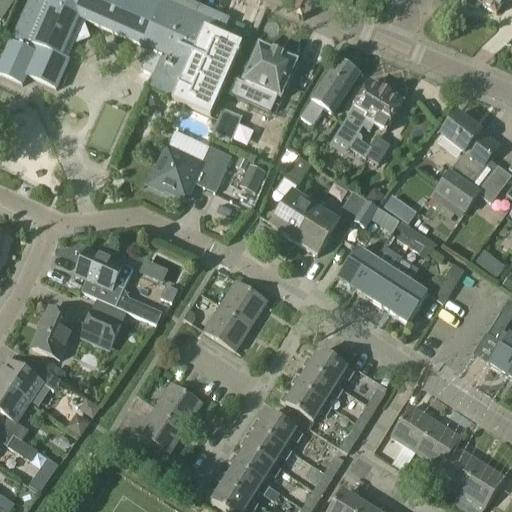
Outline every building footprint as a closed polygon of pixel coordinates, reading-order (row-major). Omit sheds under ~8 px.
[(187,3),(180,0),(30,0),(0,68),(0,79),(22,89),(26,80),(57,93),(69,64),(68,64),(77,42),(87,38),(83,28),(85,24),(140,48),(138,52),(148,57),(141,73),(153,79),(147,92),(155,95),(162,78),(172,82),(179,65),(162,57),(187,3)] [(0,0),(0,19),(2,21),(12,0),(0,0)] [(511,0),(465,0),(467,7),(474,12),(482,9),(496,17),(504,3),(509,6),(511,1),(511,0)] [(230,22),(187,3),(162,57),(179,65),(172,82),(162,78),(155,95),(173,103),(172,104),(210,121),(242,48),(223,39),(230,22)] [(243,86),(281,103),(297,66),(259,49),(243,86)] [(338,64),(311,105),(300,122),(312,130),(324,113),(332,118),(359,78),(338,64)] [(363,131),(370,136),(374,129),(385,136),(404,106),(370,85),(353,112),(335,140),(350,150),(348,152),(364,163),(365,161),(374,166),(378,169),(390,150),(386,147),(378,142),(371,152),(361,146),(363,144),(362,140),(359,138),(363,131)] [(159,106),(162,101),(151,96),(146,107),(152,110),(159,106)] [(223,113),(213,135),(212,138),(231,146),(242,121),(223,113)] [(458,117),(440,139),(464,157),(450,174),(469,187),(488,164),(499,150),(458,117)] [(215,197),(227,172),(232,161),(209,151),(201,168),(167,152),(157,174),(155,173),(148,187),(163,194),(164,192),(185,203),(193,187),(215,197)] [(284,181),(289,185),(298,191),(312,170),(297,160),(284,181)] [(479,199),(479,200),(499,172),(488,164),(469,187),(450,174),(449,174),(434,197),(435,198),(429,206),(452,223),(455,218),(461,222),(464,218),(465,219),(479,199)] [(251,169),(240,191),(256,198),(266,176),(251,169)] [(511,181),(499,172),(479,200),(491,208),(496,201),(511,181)] [(354,225),(367,205),(353,196),(339,217),(353,226),(354,225)] [(377,196),(371,196),(366,203),(376,210),(383,200),(377,196)] [(271,232),(295,247),(316,212),(293,197),(271,232)] [(378,212),(367,205),(354,225),(365,232),(378,212)] [(407,229),(415,218),(404,211),(397,221),(407,229)] [(316,212),(295,247),(317,261),(339,227),(316,212)] [(397,244),(408,251),(413,243),(402,236),(397,244)] [(0,271),(12,244),(0,239),(0,271)] [(413,243),(408,251),(419,258),(425,250),(413,243)] [(357,252),(337,283),(355,295),(375,264),(357,252)] [(123,269),(87,253),(75,279),(90,286),(85,298),(97,304),(126,316),(157,329),(162,316),(130,302),(124,293),(133,273),(123,269)] [(392,275),(375,264),(355,295),(372,306),(392,275)] [(505,271),(495,264),(487,275),(496,282),(505,271)] [(149,277),(165,283),(169,271),(154,265),(149,277)] [(431,302),(442,308),(464,276),(453,269),(431,302)] [(410,286),(392,275),(372,306),(390,317),(410,286)] [(511,297),(511,296),(511,276),(511,277),(502,290),(511,297)] [(220,311),(251,331),(267,306),(235,286),(220,311)] [(428,298),(410,286),(390,317),(408,329),(428,298)] [(166,289),(161,302),(172,307),(178,294),(166,289)] [(235,356),(251,331),(220,311),(204,336),(235,356)] [(59,363),(71,338),(77,324),(49,312),(31,351),(59,363)] [(90,320),(87,327),(83,334),(112,347),(121,327),(93,315),(90,320)] [(184,323),(192,328),(196,323),(194,318),(189,315),(184,323)] [(489,369),(507,381),(511,372),(511,340),(509,338),(503,334),(510,325),(500,317),(486,338),(502,349),(489,369)] [(302,369),(343,395),(354,377),(320,355),(313,364),(308,361),(302,369)] [(9,365),(0,378),(0,390),(29,409),(43,388),(54,395),(61,385),(60,384),(51,378),(36,368),(29,379),(9,365)] [(291,387),(332,413),(332,412),(325,408),(331,399),(338,403),(343,395),(302,369),(302,370),(308,373),(302,382),(297,379),(291,387)] [(56,372),(51,378),(60,384),(64,377),(56,372)] [(326,421),(332,413),(291,387),(291,388),(296,391),(291,399),(285,396),(280,405),(313,427),(320,416),(326,421)] [(155,413),(186,433),(202,408),(171,388),(155,413)] [(29,409),(0,390),(0,416),(2,418),(0,421),(0,430),(13,439),(22,445),(28,434),(17,427),(29,409)] [(366,410),(374,415),(386,397),(377,392),(366,410)] [(85,416),(93,421),(101,411),(89,403),(84,410),(85,416)] [(355,427),(363,433),(374,415),(366,410),(355,427)] [(391,442),(416,458),(436,426),(411,410),(391,442)] [(170,458),(186,433),(155,413),(139,438),(170,458)] [(257,423),(251,431),(292,457),(292,456),(285,452),(291,443),(297,448),(303,439),(268,416),(262,426),(257,423)] [(436,426),(416,458),(440,473),(434,481),(435,482),(460,442),(436,426)] [(352,451),(363,433),(355,427),(343,446),(352,451)] [(240,449),(280,474),(281,474),(274,469),(280,461),(286,465),(292,457),(251,431),(251,432),(256,435),(251,444),(245,440),(240,449)] [(21,445),(22,445),(13,439),(6,450),(16,456),(31,465),(37,455),(23,446),(21,445)] [(435,482),(459,497),(479,466),(455,450),(461,442),(460,442),(435,482)] [(229,466),(269,492),(270,491),(263,487),(268,478),(275,482),(280,474),(240,449),(245,453),(240,461),(234,458),(229,466)] [(323,477),(332,483),(343,465),(335,459),(323,477)] [(42,474),(52,481),(60,469),(49,463),(42,474)] [(223,475),(218,484),(258,509),(252,504),(257,496),(264,500),(269,492),(229,466),(228,467),(234,470),(228,479),(223,475)] [(479,466),(459,497),(482,511),(484,511),(504,482),(479,466)] [(321,500),(332,483),(323,477),(312,470),(306,480),(318,487),(313,494),(312,495),(321,500)] [(256,511),(258,509),(218,484),(217,484),(223,488),(217,496),(212,493),(206,502),(222,511),(256,511)] [(301,511),(313,511),(321,500),(312,495),(301,511)] [(363,511),(365,509),(343,495),(332,511),(363,511)] [(0,511),(11,511),(14,507),(0,498),(0,511)]
